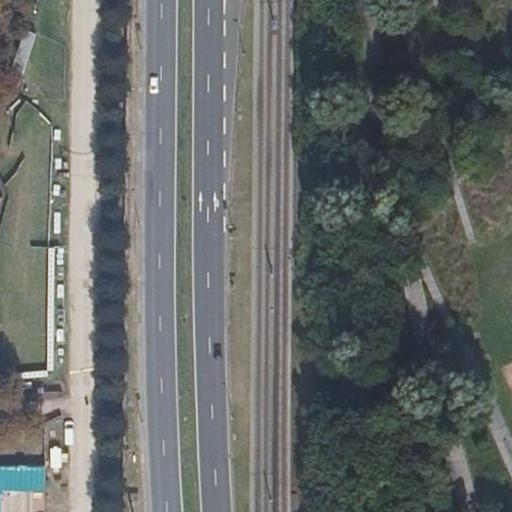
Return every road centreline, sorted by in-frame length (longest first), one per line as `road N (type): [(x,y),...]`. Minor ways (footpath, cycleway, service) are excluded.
road 1 (primary): [(217,511),(208,0)]
road 2 (track): [(89,0),(82,511)]
road 3 (primary): [(162,0),(168,511)]
